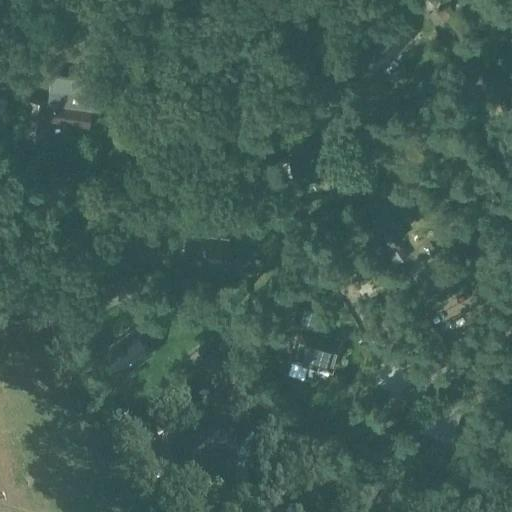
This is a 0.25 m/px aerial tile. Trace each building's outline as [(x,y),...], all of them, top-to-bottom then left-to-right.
[(381,67),(408,36),(387,19),(360,50),(381,67)] [(89,126),(94,86),(81,84),(82,78),(51,74),(48,100),(26,98),(22,137),(46,139),(48,121),(89,126)] [(296,180),(335,170),(329,147),(290,157),(296,180)] [(355,179),(357,187),(368,185),(366,177),(355,179)] [(371,222),(388,247),(402,237),(385,213),(371,222)] [(225,238),(185,232),(182,258),(221,264),(225,238)] [(409,254),(404,248),(394,254),(398,261),(409,254)] [(452,250),(414,275),(430,299),(468,273),(452,250)] [(231,268),(230,280),(250,282),(250,270),(231,268)] [(326,331),(333,308),(301,298),(294,322),(326,331)] [(149,352),(133,329),(101,351),(117,374),(149,352)] [(292,358),(309,363),(307,368),(311,369),(312,364),(330,369),(339,340),(300,329),(292,358)] [(203,363),(188,373),(198,388),(227,367),(211,344),(197,354),(203,363)] [(423,416),(419,427),(432,432),(433,427),(453,434),(461,409),(464,400),(454,396),(451,406),(431,399),(425,417),(423,416)] [(155,431),(160,439),(169,434),(164,426),(155,431)] [(213,428),(184,450),(203,475),(232,453),(213,428)] [(155,439),(133,453),(146,473),(168,460),(155,439)]
